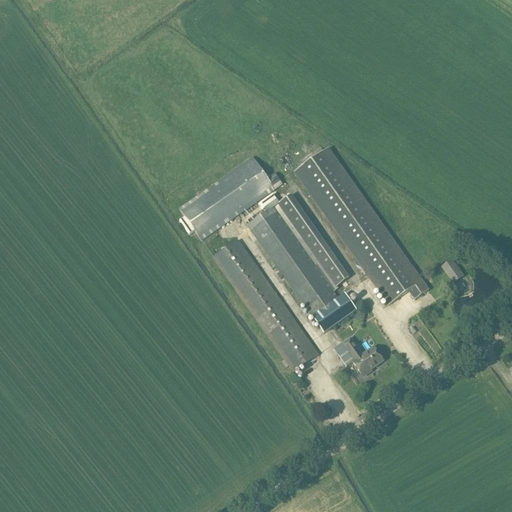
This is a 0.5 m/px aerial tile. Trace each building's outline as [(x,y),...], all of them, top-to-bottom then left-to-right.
[(429,292),(329,149),(294,174),(388,308),(409,294),(415,302),(429,292)] [(253,160),(179,211),(201,243),(275,192),(253,160)] [(247,227),(324,336),(357,312),(346,295),(339,300),(334,293),(274,208),(279,204),(273,196),(259,205),(265,214),(247,227)] [(279,204),(274,208),(334,293),(338,290),(337,288),(350,279),(291,196),(279,204)] [(318,357),(237,243),(213,259),(294,374),(318,357)] [(442,269),(451,282),(461,274),(452,262),(442,269)] [(355,321),(363,322),(365,315),(356,313),(355,321)] [(362,357),(350,339),(342,345),(355,362),(352,364),(361,375),(369,370),(371,372),(383,363),(374,349),(362,357)]
